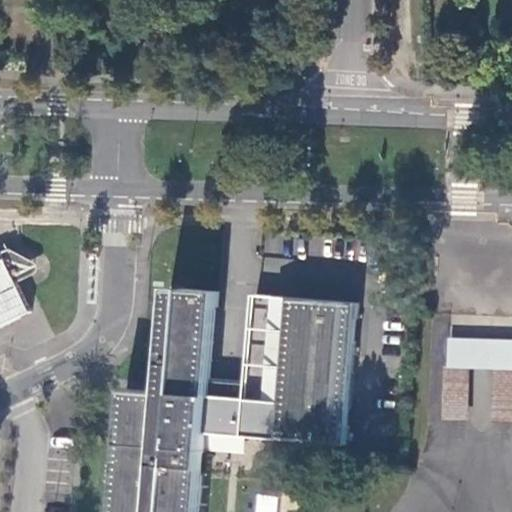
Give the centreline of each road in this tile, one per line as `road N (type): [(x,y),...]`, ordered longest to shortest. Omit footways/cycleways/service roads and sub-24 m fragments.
road 1 (secondary): [(118,194),(511,205)]
road 2 (residential): [(118,194),(108,326),(95,347),(13,394)]
road 3 (secondary): [(350,116),(120,109)]
road 4 (secondary): [(511,121),(350,116)]
road 5 (residential): [(13,394),(33,436),(27,511)]
road 6 (secondary): [(120,109),(0,104)]
